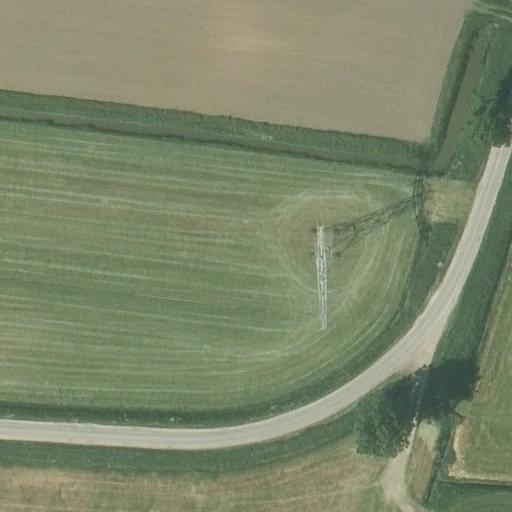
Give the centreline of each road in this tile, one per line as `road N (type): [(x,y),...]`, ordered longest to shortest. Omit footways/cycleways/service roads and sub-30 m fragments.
road 1 (unclassified): [(511,118),(441,303),(409,345),(348,395),(296,422),(215,440),(0,429)]
road 2 (track): [(409,345),(419,387),(407,443),(386,480)]
